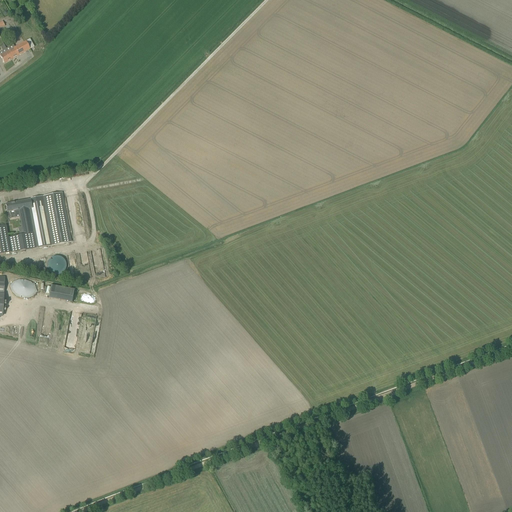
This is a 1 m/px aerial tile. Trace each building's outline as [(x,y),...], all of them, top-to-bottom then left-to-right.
[(0,55),(0,56),(4,64),(34,47),(29,39),(25,41),(14,47),(13,45),(0,51),(0,54),(0,55)] [(62,193),(42,197),(50,246),(61,244),(71,242),(62,193)] [(50,246),(42,197),(30,199),(31,199),(5,204),(7,212),(9,212),(10,215),(11,215),(12,215),(14,215),(15,218),(19,217),(22,235),(9,237),(11,253),(37,248),(50,246)] [(0,226),(0,254),(10,253),(6,225),(0,226)] [(48,270),(49,271),(49,272),(50,272),(50,273),(51,273),(52,274),(53,274),(53,275),(54,275),(55,275),(56,275),(57,275),(58,275),(59,275),(60,275),(61,274),(62,273),(63,273),(63,272),(64,272),(64,271),(65,270),(66,269),(66,268),(66,267),(66,266),(66,265),(66,264),(66,263),(66,262),(65,262),(65,261),(64,260),(63,259),(63,258),(62,258),(61,257),(60,257),(59,256),(58,256),(57,256),(56,256),(55,256),(54,256),(53,257),(52,257),(51,258),(50,258),(50,259),(49,260),(48,261),(48,262),(47,263),(47,264),(47,265),(47,266),(47,267),(47,268),(48,269),(48,270)] [(10,286),(12,292),(16,296),(21,298),(27,298),(33,296),(37,292),(35,286),(31,282),(25,280),(19,279),(13,281),(10,286)] [(51,284),(49,297),(73,301),(75,289),(51,284)]
